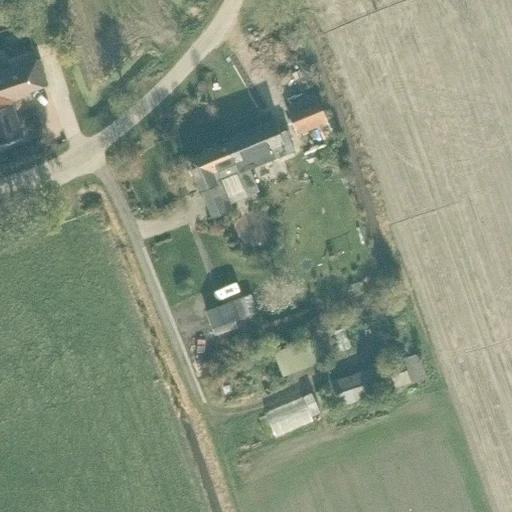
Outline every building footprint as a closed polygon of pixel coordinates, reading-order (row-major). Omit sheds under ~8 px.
[(38,59),(0,72),(0,145),(22,137),(10,102),(29,95),(28,91),(46,85),(38,59)] [(280,120),(285,131),(293,127),(297,135),(326,123),(314,94),(285,106),(289,117),(280,120)] [(280,120),(224,143),(243,188),(246,196),(258,191),(249,169),(293,151),(291,146),(285,131),(280,120)] [(326,136),(322,127),(317,128),(320,138),(326,136)] [(199,191),(206,208),(210,219),(232,210),(226,195),(243,188),(224,143),(185,159),(199,191)] [(204,310),(211,329),(212,328),(214,335),(236,328),(234,321),(241,318),(235,299),(204,310)] [(282,376),(306,367),(327,359),(318,335),(314,336),(315,339),(298,345),(274,354),(282,376)] [(339,406),(410,382),(425,377),(417,353),(402,358),(398,359),(397,355),(391,357),(392,361),(331,382),(339,406)]
